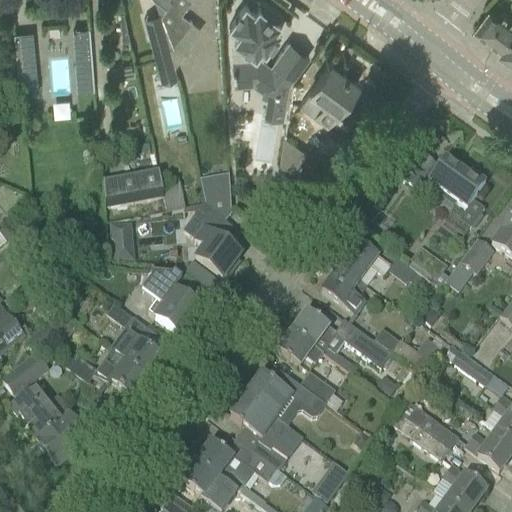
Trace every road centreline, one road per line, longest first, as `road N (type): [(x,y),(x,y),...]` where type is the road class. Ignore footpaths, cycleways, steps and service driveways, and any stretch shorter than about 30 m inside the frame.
road 1 (residential): [(98,511),(432,74)]
road 2 (tertiary): [(334,0),(432,74)]
